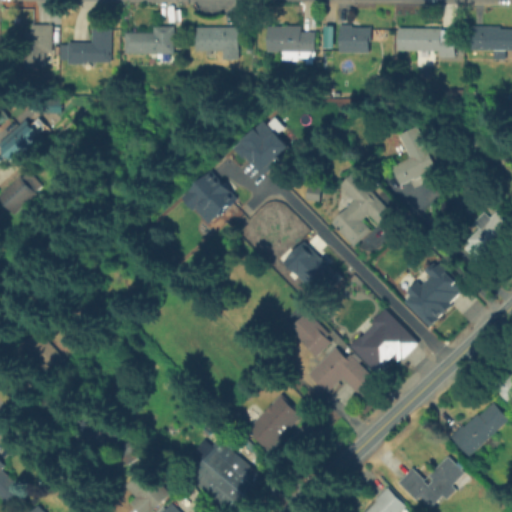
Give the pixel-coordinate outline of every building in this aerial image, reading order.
[(114,65),(67,65),(67,45),(96,45),(96,25),(115,25),(114,65)] [(324,47),(334,47),(334,25),(324,25),(324,47)] [(47,66),(26,66),(27,27),(56,27),(56,53),(47,53),(47,66)] [(444,28),(444,30),(459,30),(459,51),(400,51),(400,27),(444,28)] [(177,55),(130,55),(130,33),(156,33),(156,28),(177,28),(177,55)] [(304,28),(304,34),(317,34),(317,60),(284,59),(284,50),(270,50),(270,28),(304,28)] [(241,51),(241,61),(226,61),(226,51),(199,51),(199,29),(241,29),(241,51)] [(375,29),(375,54),(343,54),(343,29),(375,29)] [(474,29),(511,29),(511,51),(501,51),(501,54),(474,54),(474,29)] [(234,147),(264,119),(267,123),(275,116),(286,127),(279,134),(290,146),(287,149),(289,151),(263,175),(245,155),(243,157),(234,147)] [(3,145),(30,121),(43,137),(17,160),(3,145)] [(420,126),(434,152),(419,160),(426,174),(405,185),(395,165),(409,158),(398,138),(420,126)] [(181,197),(194,210),(195,208),(208,223),(237,197),(211,169),(181,197)] [(335,224),(358,201),(343,186),(356,173),(397,213),(383,227),(371,215),(364,222),(374,232),(359,248),(335,224)] [(1,198),(25,178),(39,194),(15,215),(1,198)] [(311,189),(324,190),(322,202),(310,200),(311,189)] [(482,228),(479,225),(489,216),(494,221),(499,216),(511,229),(511,249),(498,263),(493,258),(489,262),(469,241),(482,228)] [(284,261),(304,241),(320,258),(322,256),(329,263),(327,265),(340,278),(321,297),(284,261)] [(404,301),(409,295),(405,291),(417,279),(421,283),(428,276),(423,270),(433,261),(436,264),(440,260),(448,268),(445,270),(455,281),(457,279),(463,286),(458,291),(459,292),(449,302),(451,304),(443,312),(437,317),(438,318),(429,327),(404,301)] [(349,345),(360,335),(361,336),(374,324),(372,322),(385,308),(418,342),(382,377),(349,345)] [(308,315),(336,344),(319,360),(292,331),(308,315)] [(0,319),(2,322),(9,316),(21,328),(0,348),(0,319)] [(43,337),(72,368),(58,381),(29,350),(43,337)] [(331,395),(313,375),(340,348),(353,361),(355,359),(381,385),(366,400),(346,380),(331,395)] [(511,402),(497,388),(511,372),(511,402)] [(305,415),(272,452),(251,433),(284,396),(305,415)] [(511,419),(472,455),(454,436),(495,399),(511,417),(511,419)] [(103,411),(126,436),(105,455),(82,430),(103,411)] [(221,441),(270,481),(243,511),(229,511),(190,479),(221,441)] [(119,452),(130,443),(139,454),(128,463),(119,452)] [(0,458),(28,489),(11,505),(0,492),(0,458)] [(430,511),(402,485),(417,470),(434,486),(438,482),(433,477),(450,460),(466,475),(430,511)] [(154,511),(141,511),(133,502),(139,498),(131,489),(154,469),(175,494),(154,511)] [(371,511),(391,490),(410,507),(405,511),(371,511)] [(159,511),(180,511),(169,501),(159,511)]
